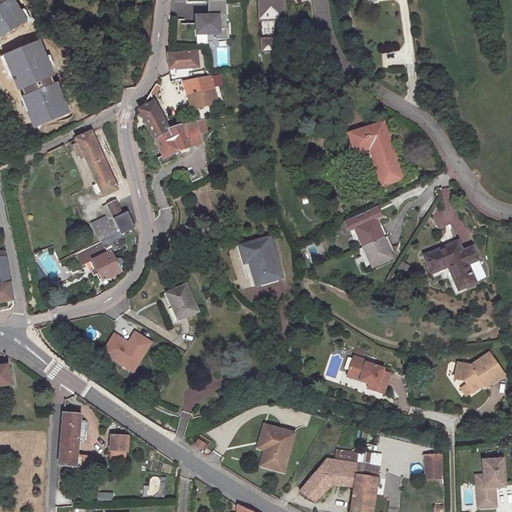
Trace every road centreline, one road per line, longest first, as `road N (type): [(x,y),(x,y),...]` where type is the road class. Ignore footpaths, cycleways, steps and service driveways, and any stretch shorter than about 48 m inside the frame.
road 1 (unclassified): [(20,323),(92,307),(138,266),(145,224),(124,127),(154,67),(163,0)]
road 2 (unclassified): [(321,0),(342,65),(432,126),(474,192),(511,213)]
road 3 (tertiary): [(274,511),(67,380)]
road 4 (residential): [(67,380),(59,390),(51,511)]
road 5 (residential): [(0,202),(20,323)]
